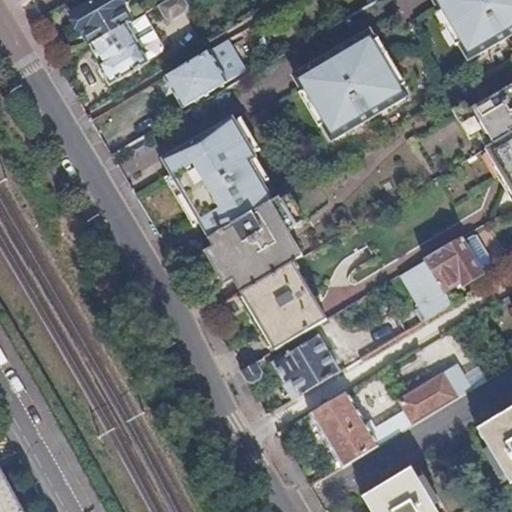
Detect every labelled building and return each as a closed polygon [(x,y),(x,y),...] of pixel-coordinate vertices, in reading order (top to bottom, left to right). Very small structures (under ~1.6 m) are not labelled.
[(118,0),(96,0),(72,14),(91,45),(91,46),(126,25),(131,22),(118,0)] [(186,7),(182,0),(168,0),(160,5),(167,16),(172,17),(185,9),(186,7)] [(511,0),(450,0),(439,7),(441,9),(441,8),(472,60),(511,36),(511,0)] [(110,86),(149,63),(126,25),(91,46),(101,63),(98,65),(110,86)] [(318,59),(327,74),(304,87),(305,90),(306,89),(337,140),(406,99),(367,32),(333,52),(332,51),(318,59)] [(183,109),(228,83),(209,51),(164,78),(183,109)] [(327,74),(318,59),(295,73),(304,87),(327,74)] [(482,103),(465,113),(486,150),(511,134),(511,85),(500,93),(495,84),(477,95),(482,103)] [(193,162),(170,176),(209,240),(279,198),(232,119),(183,147),(193,162)] [(511,134),(486,150),(511,193),(511,134)] [(140,155),(149,149),(144,139),(129,148),(135,159),(141,156),(140,155)] [(193,162),(183,147),(160,160),(170,176),(193,162)] [(296,227),(279,198),(209,240),(214,249),(226,270),(241,295),(292,265),(303,259),(288,233),(296,228),(296,227)] [(461,241),(425,262),(444,293),(461,283),(463,287),(482,275),(479,270),(490,264),(491,261),(477,238),(473,236),(462,243),(461,241)] [(425,262),(404,275),(423,308),(430,320),(452,307),(444,293),(425,262)] [(292,265),(241,295),(275,352),(325,322),(292,265)] [(423,308),(417,311),(425,323),(430,320),(423,308)] [(286,386),(291,383),(300,397),(340,373),(318,337),(273,365),(286,386)] [(256,363),(241,373),(247,383),(252,384),(259,380),(261,373),(256,363)] [(407,416),(373,437),(347,393),(308,416),(315,428),(317,427),(320,433),(318,433),(323,442),(325,441),(341,470),(442,409),(467,394),(453,370),(444,375),(398,401),(407,416)] [(511,409),(478,430),(510,485),(511,483),(511,409)] [(306,424),(303,419),(284,430),(290,439),(305,430),(306,424)] [(0,511),(22,511),(0,470),(0,511)] [(436,511),(412,470),(363,500),(369,511),(436,511)]
